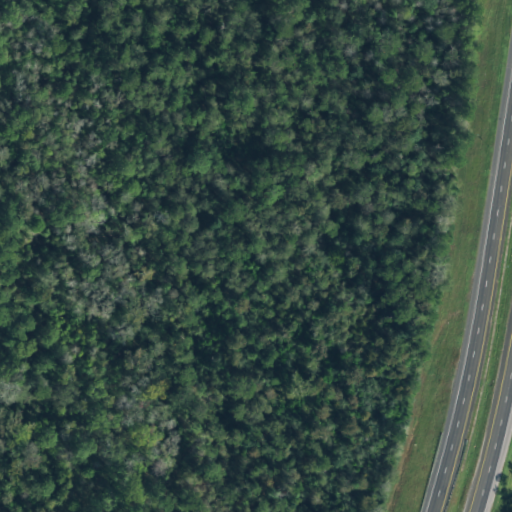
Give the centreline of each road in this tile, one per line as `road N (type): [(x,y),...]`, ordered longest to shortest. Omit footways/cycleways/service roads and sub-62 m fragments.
road 1 (trunk): [(511,97),(468,371),(431,511)]
road 2 (trunk): [(472,511),(511,356)]
